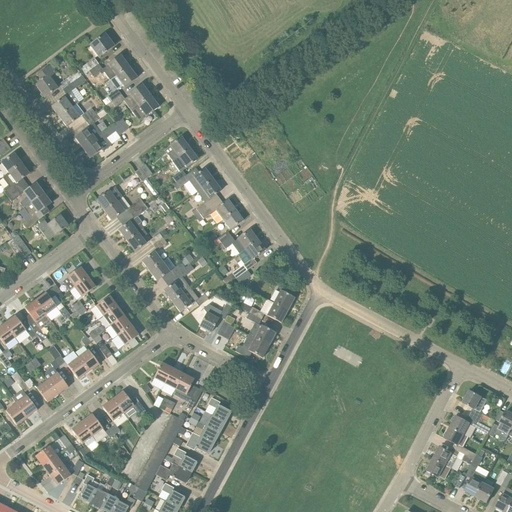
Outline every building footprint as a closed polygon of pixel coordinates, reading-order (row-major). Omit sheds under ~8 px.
[(99,58),(114,47),(104,35),(89,46),(99,58)] [(115,77),(129,67),(120,55),(107,65),(107,66),(102,70),(102,71),(104,73),(110,81),(115,77)] [(94,59),(81,69),(85,75),(89,72),(99,65),(94,59)] [(45,98),(58,88),(50,78),(57,73),(51,65),(37,75),(41,81),(36,85),(45,98)] [(99,65),(89,72),(93,77),(93,78),(102,71),(102,70),(99,65)] [(124,89),(138,79),(129,67),(115,77),(110,81),(117,90),(122,87),(124,89)] [(63,91),(83,76),(78,70),(59,85),(63,91)] [(67,96),(71,92),(86,81),(83,76),(63,91),(67,96)] [(129,96),(125,100),(124,102),(130,111),(150,96),(142,84),(128,94),(129,96)] [(112,103),(121,96),(117,90),(108,97),(112,103)] [(59,117),(72,108),(79,102),(71,92),(67,96),(52,107),(59,117)] [(125,100),(121,96),(112,103),(116,107),(124,102),(125,100)] [(139,123),(146,118),(159,108),(150,96),(130,111),(139,123)] [(66,127),(80,118),(72,108),(59,117),(66,127)] [(86,122),(95,115),(92,110),(82,117),(86,122)] [(90,127),(99,120),(95,115),(86,122),(90,127)] [(124,133),(129,129),(122,119),(117,123),(124,133)] [(124,133),(117,123),(102,134),(82,149),(90,159),(111,143),(107,138),(115,132),(119,137),(124,133)] [(82,149),(102,134),(94,124),(75,139),(82,149)] [(172,162),(178,158),(189,149),(181,138),(170,147),(173,151),(167,156),(172,162)] [(0,155),(1,157),(10,150),(7,145),(0,149),(0,155)] [(186,168),(197,160),(189,149),(178,158),(186,168)] [(9,174),(21,165),(14,154),(1,164),(9,174)] [(16,184),(29,174),(21,165),(9,174),(3,179),(10,188),(13,186),(16,184)] [(147,179),(152,175),(145,165),(140,169),(147,179)] [(142,182),(147,179),(140,169),(135,173),(142,182)] [(189,180),(189,181),(197,192),(213,180),(204,169),(189,180)] [(176,183),(186,176),(182,171),(172,178),(176,183)] [(180,188),(189,181),(189,180),(186,176),(176,183),(180,188)] [(196,217),(219,200),(216,195),(221,191),(213,180),(197,192),(205,202),(195,209),(196,210),(192,213),(196,217)] [(24,209),(43,194),(36,184),(23,194),(27,199),(20,204),(23,209),(24,208),(24,209)] [(8,198),(17,191),(13,186),(10,188),(4,193),(8,198)] [(104,212),(117,202),(122,197),(115,188),(97,201),(104,212)] [(21,195),(17,191),(8,198),(11,202),(21,195)] [(26,230),(29,227),(49,212),(45,208),(51,204),(43,194),(24,209),(19,212),(26,222),(22,225),(26,230)] [(120,222),(145,204),(141,199),(125,212),(117,202),(104,212),(112,221),(117,218),(120,222)] [(223,204),(219,200),(196,217),(200,223),(209,215),(217,225),(222,221),(235,211),(228,201),(223,204)] [(127,242),(138,233),(143,229),(135,219),(148,209),(145,204),(120,222),(124,227),(119,231),(127,242)] [(229,231),(243,221),(235,211),(222,221),(229,231)] [(67,226),(60,216),(47,225),(44,221),(37,226),(45,237),(51,232),(55,236),(67,226)] [(153,246),(163,239),(168,235),(165,230),(150,241),(153,246)] [(250,231),(235,241),(235,242),(232,245),(239,254),(244,250),(257,241),(250,231)] [(221,244),(231,237),(227,232),(218,239),(221,244)] [(135,252),(146,244),(138,233),(127,242),(135,252)] [(19,248),(26,257),(31,253),(18,236),(13,240),(19,248)] [(235,241),(231,237),(221,244),(225,250),(232,245),(235,242),(235,241)] [(157,251),(167,244),(163,239),(153,246),(157,251)] [(257,241),(244,250),(251,260),(227,277),(231,283),(236,279),(247,271),(256,264),(253,259),(264,251),(257,241)] [(19,248),(14,252),(21,261),(26,257),(19,248)] [(150,272),(162,262),(155,252),(142,262),(150,272)] [(194,261),(190,256),(182,261),(185,267),(194,261)] [(157,282),(164,277),(170,272),(162,262),(150,272),(157,282)] [(172,271),(175,276),(185,269),(181,263),(172,271)] [(172,302),(190,289),(182,278),(193,270),(190,265),(185,269),(175,276),(179,280),(164,291),(172,302)] [(74,288),(88,278),(80,268),(67,278),(71,284),(74,288)] [(240,284),(251,276),(247,271),(236,279),(240,284)] [(82,298),(95,288),(88,278),(74,288),(82,298)] [(60,292),(56,286),(51,290),(55,296),(60,292)] [(198,299),(190,289),(172,302),(180,313),(195,302),(199,307),(208,300),(205,295),(198,299)] [(288,311),(294,299),(280,292),(274,303),(288,311)] [(46,316),(57,308),(46,294),(36,301),(46,316)] [(103,317),(117,307),(109,297),(96,307),(103,317)] [(281,323),(288,311),(274,303),(267,300),(260,312),(264,314),(267,316),(281,323)] [(43,344),(48,340),(42,331),(52,324),(46,316),(36,301),(25,309),(38,326),(33,331),(38,337),(43,344)] [(78,312),(84,308),(79,301),(73,306),(78,312)] [(249,313),(252,308),(245,304),(242,310),(249,313)] [(225,320),(231,308),(226,305),(222,312),(208,305),(203,309),(207,314),(199,327),(211,333),(219,317),(225,320)] [(110,327),(124,316),(117,307),(103,317),(110,327)] [(72,318),(71,317),(64,308),(59,311),(66,322),(72,318)] [(74,321),(81,316),(87,311),(84,308),(78,312),(71,317),(72,318),(74,321)] [(249,314),(261,321),(264,314),(260,312),(252,308),(249,313),(249,314)] [(259,325),(261,321),(249,314),(246,319),(255,324),(249,335),(269,346),(275,334),(259,325)] [(117,336),(131,326),(124,316),(110,327),(117,336)] [(15,339),(26,331),(15,317),(5,325),(15,339)] [(228,341),(235,329),(223,322),(217,334),(228,341)] [(0,340),(5,347),(15,339),(5,325),(0,328),(0,340)] [(124,346),(138,336),(131,326),(117,336),(124,346)] [(92,340),(98,335),(95,330),(89,335),(92,340)] [(33,340),(38,337),(33,331),(28,334),(33,340)] [(96,345),(102,340),(98,335),(92,340),(96,345)] [(262,359),(269,346),(249,335),(249,336),(243,348),(239,345),(235,352),(248,359),(252,353),(262,359)] [(86,348),(91,344),(87,338),(81,341),(86,348)] [(107,359),(112,355),(105,346),(100,349),(107,359)] [(6,360),(11,356),(7,350),(2,354),(6,360)] [(60,367),(65,363),(61,357),(62,357),(57,350),(51,355),(55,360),(60,367)] [(88,373),(99,365),(88,350),(78,358),(88,373)] [(0,355),(0,361),(6,370),(11,366),(6,360),(2,354),(0,355)] [(78,380),(88,373),(78,358),(67,366),(78,380)] [(35,370),(41,366),(35,359),(31,361),(33,364),(33,368),(35,370)] [(55,370),(60,367),(55,360),(50,364),(55,370)] [(31,373),(35,370),(33,368),(33,364),(31,361),(25,366),(31,373)] [(165,385),(173,369),(161,364),(154,379),(165,385)] [(175,390),(183,375),(173,369),(165,385),(175,390)] [(29,390),(24,383),(17,372),(11,377),(24,393),(29,390)] [(57,396),(68,388),(57,373),(47,381),(57,396)] [(191,411),(194,406),(202,391),(191,386),(194,380),(183,375),(175,390),(173,395),(188,403),(186,408),(191,411)] [(29,390),(34,386),(30,380),(24,383),(29,390)] [(47,403),(57,396),(47,381),(36,389),(47,403)] [(146,395),(151,391),(146,385),(141,389),(146,395)] [(123,415),(134,407),(123,392),(112,400),(123,415)] [(491,430),(494,424),(481,418),(483,414),(480,413),(487,401),(469,392),(463,404),(472,409),(468,417),(491,430)] [(27,418),(37,411),(26,396),(16,404),(27,418)] [(166,408),(169,401),(163,398),(160,405),(166,408)] [(225,423),(231,412),(218,406),(220,403),(211,398),(208,405),(215,409),(212,416),(225,423)] [(113,422),(123,415),(112,400),(102,407),(113,422)] [(171,410),(175,404),(169,401),(166,408),(171,410)] [(16,426),(27,418),(16,404),(5,412),(16,426)] [(140,416),(146,412),(141,406),(136,409),(140,416)] [(509,435),(511,428),(511,414),(506,411),(498,427),(494,424),(491,430),(488,435),(493,438),(498,429),(509,435)] [(193,414),(191,418),(198,422),(200,417),(193,414)] [(93,437),(103,430),(92,415),(82,423),(93,437)] [(219,434),(225,423),(212,416),(211,415),(205,426),(219,434)] [(181,427),(183,423),(184,422),(172,416),(169,421),(181,427)] [(465,422),(456,417),(450,428),(464,435),(470,425),(488,435),(491,430),(468,417),(465,422)] [(205,426),(198,422),(191,418),(188,423),(195,427),(195,426),(203,430),(199,437),(200,437),(200,438),(212,445),(219,434),(205,426)] [(178,433),(181,427),(169,421),(166,426),(178,433)] [(82,445),(93,437),(82,423),(71,430),(82,445)] [(6,434),(11,430),(6,424),(1,428),(6,434)] [(118,439),(123,435),(115,425),(110,428),(115,435),(118,439)] [(175,438),(178,433),(166,426),(163,432),(175,438)] [(109,439),(115,435),(110,428),(105,432),(109,439)] [(475,460),(477,455),(463,448),(459,445),(464,435),(450,428),(444,439),(455,444),(452,449),(465,455),(475,460)] [(172,444),(173,443),(175,438),(163,432),(160,437),(172,444)] [(207,454),(212,445),(200,438),(192,434),(185,447),(194,451),(195,448),(207,454)] [(66,449),(71,445),(64,436),(59,440),(66,449)] [(169,449),(172,444),(160,437),(157,443),(169,449)] [(179,447),(182,442),(175,438),(173,443),(179,447)] [(166,455),(169,449),(157,443),(154,448),(166,455)] [(69,455),(75,451),(71,445),(66,449),(66,450),(69,455)] [(43,467),(57,457),(49,447),(35,457),(43,467)] [(87,460),(91,457),(89,454),(85,448),(79,452),(84,458),(85,457),(87,460)] [(163,460),(166,455),(154,448),(151,454),(163,460)] [(451,469),(457,457),(440,448),(433,459),(451,469)] [(197,463),(184,456),(186,454),(177,449),(172,459),(167,456),(165,460),(173,465),(178,467),(191,474),(197,463)] [(124,459),(127,453),(120,450),(117,455),(124,459)] [(160,466),(163,460),(151,454),(148,459),(160,466)] [(472,466),(475,460),(465,455),(462,461),(472,466)] [(476,498),(484,483),(486,479),(475,473),(482,458),(477,455),(475,460),(472,466),(466,477),(471,479),(464,492),(476,498)] [(57,487),(71,476),(57,457),(43,467),(57,487)] [(157,471),(160,466),(148,459),(145,465),(157,471)] [(451,469),(433,459),(427,471),(439,478),(445,466),(451,469)] [(76,476),(83,464),(78,461),(71,474),(76,476)] [(155,477),(155,475),(157,471),(145,465),(142,470),(155,477)] [(178,467),(173,465),(170,471),(160,466),(157,471),(155,475),(166,481),(168,476),(185,485),(191,474),(178,467)] [(152,482),(155,477),(142,470),(139,476),(152,482)] [(501,486),(507,474),(503,471),(496,484),(501,486)] [(460,489),(466,477),(461,474),(454,486),(460,489)] [(511,479),(511,476),(507,474),(501,486),(506,489),(507,488),(511,479)] [(90,504),(97,490),(97,489),(98,486),(92,483),(94,479),(87,476),(83,484),(86,485),(79,498),(90,504)] [(149,488),(152,482),(139,476),(136,481),(149,488)] [(112,487),(115,480),(110,477),(107,485),(106,484),(102,492),(97,490),(90,504),(101,509),(108,495),(107,495),(112,487)] [(120,492),(124,484),(115,480),(112,487),(120,492)] [(146,493),(149,488),(136,481),(134,486),(146,493)] [(487,504),(494,489),(484,483),(476,498),(487,504)] [(178,509),(184,498),(172,491),(173,488),(165,484),(162,490),(169,495),(165,501),(164,501),(178,509)] [(361,502),(373,508),(380,491),(369,486),(361,502)] [(507,511),(511,504),(511,490),(507,488),(506,489),(496,508),(502,511),(507,511)] [(147,493),(138,489),(134,498),(142,503),(147,493)] [(106,511),(112,511),(118,502),(117,501),(118,501),(108,495),(101,509),(106,511)] [(131,510),(135,501),(128,497),(126,503),(124,502),(123,504),(118,502),(112,511),(126,511),(128,508),(131,510)] [(147,499),(144,504),(152,508),(154,503),(147,499)] [(164,501),(161,506),(159,511),(176,511),(178,509),(164,501)]
